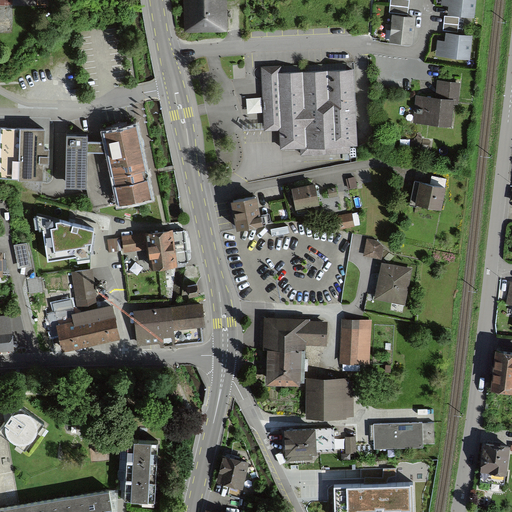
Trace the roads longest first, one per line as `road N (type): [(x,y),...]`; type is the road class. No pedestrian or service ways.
road 1 (primary): [(225,347),(157,0)]
road 2 (residential): [(225,347),(0,363)]
road 3 (residential): [(484,336),(457,511)]
road 4 (residential): [(511,97),(492,262)]
road 5 (residential): [(224,375),(297,511)]
road 6 (primary): [(194,511),(224,375)]
